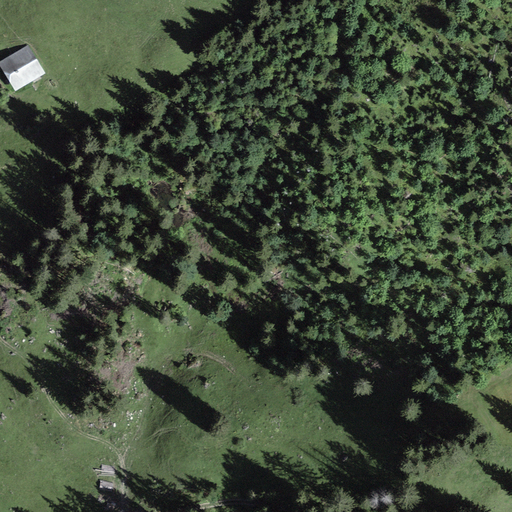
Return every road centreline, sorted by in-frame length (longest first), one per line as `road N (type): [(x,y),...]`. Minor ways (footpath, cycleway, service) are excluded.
road 1 (track): [(0,334),(38,373),(53,412),(116,444),(123,511)]
road 2 (track): [(35,38),(53,71),(54,121),(43,173),(0,227)]
road 3 (track): [(340,511),(229,498),(171,511)]
